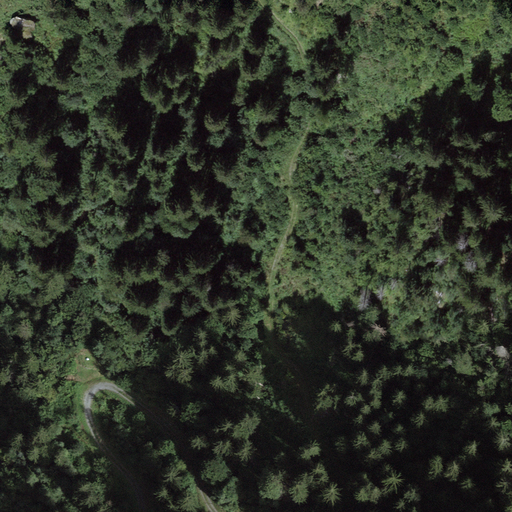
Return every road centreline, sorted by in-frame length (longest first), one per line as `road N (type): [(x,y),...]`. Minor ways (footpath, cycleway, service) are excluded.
road 1 (track): [(347,511),(345,483),(314,433),(302,383),(272,337),(267,310),(294,199),(289,170),(313,97),(291,36),(257,0)]
road 2 (track): [(140,511),(137,491),(99,443),(84,408),(87,390),(101,383),(178,444),(208,511)]
